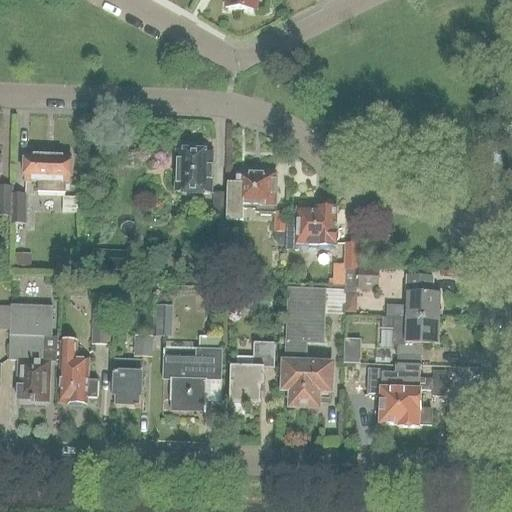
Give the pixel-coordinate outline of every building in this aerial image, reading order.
[(225,0),(225,10),(257,13),(258,0),(225,0)] [(198,151),(194,154),(178,153),(176,195),(211,197),(212,163),(211,162),(211,154),(205,154),(201,152),(198,151)] [(70,185),(71,159),(26,158),(25,183),(38,184),(38,193),(65,194),(66,185),(70,185)] [(271,218),(274,215),(276,215),(276,214),(276,205),(278,203),(278,196),(276,193),(277,176),(275,176),(273,173),(267,173),(264,176),(236,175),(236,186),(228,186),(228,196),(227,223),(243,224),(243,212),(256,212),(256,215),(258,215),(260,218),(271,218)] [(11,226),(12,188),(0,188),(0,218),(10,218),(10,226),(11,226)] [(13,188),(12,188),(11,226),(26,226),(26,196),(13,196),(13,188)] [(226,245),(227,223),(228,196),(213,196),(212,245),(226,245)] [(298,212),(297,229),(287,229),(286,253),(298,253),(298,246),(335,248),(335,246),(339,242),(339,235),(336,231),(336,211),(335,211),(328,208),(326,207),(317,211),(316,211),(316,212),(298,212)] [(286,215),(276,214),(276,215),(274,215),(273,234),(285,234),(286,215)] [(285,235),(274,235),(273,242),(278,247),(285,248),(285,235)] [(345,266),(345,270),(347,271),(358,271),(358,269),(358,246),(345,245),(345,266)] [(111,252),(93,252),(93,271),(110,272),(111,252)] [(31,256),(14,256),(14,272),(31,272),(31,256)] [(329,280),(329,288),(346,289),(347,271),(345,270),(345,266),(333,266),(333,281),(329,280)] [(346,289),(346,291),(379,292),(379,270),(358,269),(358,271),(347,271),(346,289)] [(385,307),(385,319),(440,321),(441,296),(432,296),(432,279),(407,278),(406,308),(385,307)] [(240,301),(240,286),(228,286),(228,301),(240,301)] [(284,362),(283,393),(291,393),(290,409),(318,410),(318,405),(330,406),(330,398),(331,398),(332,367),(306,366),(307,346),(323,346),(325,292),(288,291),(285,362),(284,362)] [(0,331),(9,332),(9,309),(0,308),(0,331)] [(10,308),(10,309),(9,309),(9,332),(8,363),(19,363),(17,403),(20,403),(20,406),(45,407),(45,404),(48,404),(50,364),(56,365),(57,338),(52,338),(53,309),(10,308)] [(173,309),(156,308),(155,338),(172,339),(173,309)] [(92,316),(92,321),(91,347),(107,348),(107,347),(110,347),(110,323),(108,323),(108,316),(92,316)] [(440,321),(385,319),(383,319),(382,329),(393,329),(392,345),(396,345),(396,358),(397,358),(421,359),(422,359),(422,346),(439,347),(440,321)] [(133,358),(141,358),(152,359),(153,339),(134,338),(133,358)] [(349,360),(364,362),(367,341),(352,339),(349,360)] [(61,359),(60,405),(72,405),(72,408),(82,408),(82,406),(86,406),(87,400),(98,400),(98,382),(87,382),(87,371),(87,361),(76,360),(77,345),(65,345),(65,360),(61,359)] [(237,359),(236,369),(231,369),(229,417),(245,418),(245,407),(260,408),(260,388),(264,388),(264,371),(274,371),(275,346),(254,345),(253,360),(237,359)] [(195,358),(163,357),(162,383),(170,383),(170,403),(171,403),(170,414),(186,414),(186,409),(204,409),(204,415),(205,415),(206,383),(221,383),(222,352),(196,351),(195,358)] [(397,358),(396,367),(421,367),(421,359),(397,358)] [(115,399),(115,409),(140,411),(141,400),(142,400),(143,375),(142,375),(142,365),(144,366),(144,362),(115,361),(113,399),(115,399)] [(367,396),(380,397),(379,427),(398,428),(398,430),(419,431),(419,427),(429,428),(430,413),(420,412),(421,393),(433,394),(432,399),(445,400),(446,374),(433,374),(433,381),(420,380),(421,367),(396,367),(395,367),(395,375),(382,374),(383,372),(368,371),(367,396)]
